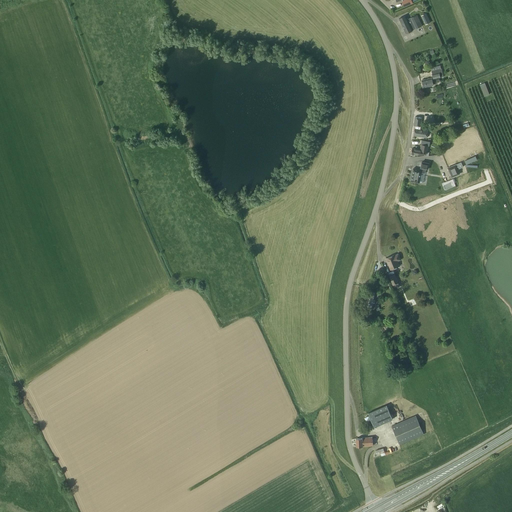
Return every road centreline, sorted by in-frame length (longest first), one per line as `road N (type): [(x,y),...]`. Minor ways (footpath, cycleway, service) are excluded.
road 1 (unclassified): [(377,511),(347,432),(345,330),(349,286),(379,196)]
road 2 (residential): [(379,196),(403,173),(413,101),(411,79),(387,45)]
road 3 (track): [(395,116),(362,188),(380,100)]
road 4 (primary): [(377,511),(511,432)]
road 5 (unclassified): [(379,196),(396,106),(387,45)]
